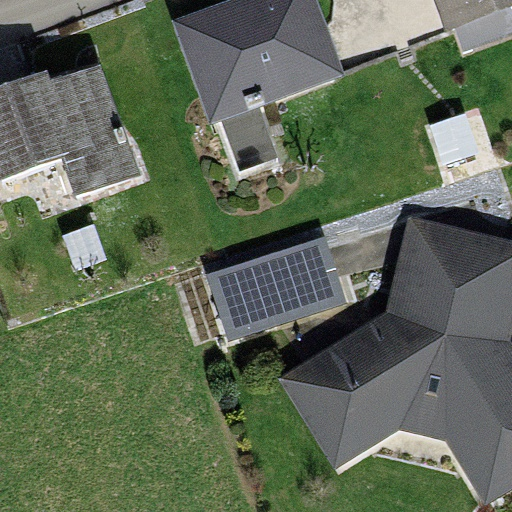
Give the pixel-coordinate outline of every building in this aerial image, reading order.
[(298,0),(269,0),(172,33),(204,127),(327,86),(298,0)] [(511,0),(421,0),(435,41),(511,15),(511,0)] [(36,87),(0,100),(0,186),(54,166),(68,204),(128,181),(91,82),(41,101),(36,87)] [(471,117),(408,131),(418,176),(481,162),(471,117)] [(331,469),(399,429),(443,440),(483,505),(511,487),(511,345),(510,342),(511,333),(511,242),(408,218),(385,314),(277,379),(331,469)] [(93,224),(60,236),(74,272),(106,260),(93,224)] [(324,236),(204,275),(227,344),(346,305),(324,236)]
